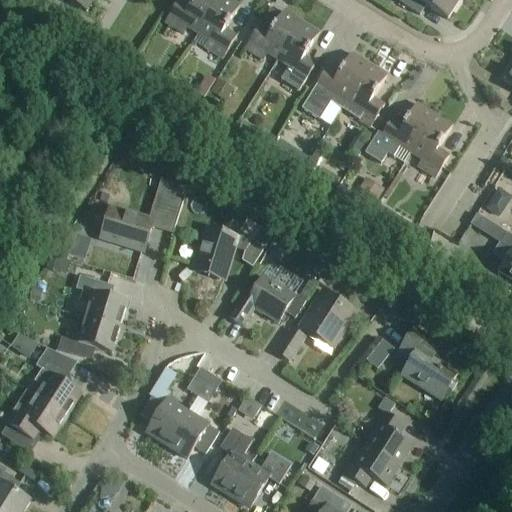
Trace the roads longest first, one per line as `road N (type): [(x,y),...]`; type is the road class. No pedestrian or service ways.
road 1 (residential): [(430,216),(481,140),(483,117),(454,60)]
road 2 (unclassified): [(432,511),(511,396)]
road 3 (residential): [(314,408),(202,339)]
road 4 (unclassified): [(454,60),(338,0)]
road 5 (residential): [(314,408),(392,311)]
road 6 (residential): [(207,511),(104,447)]
